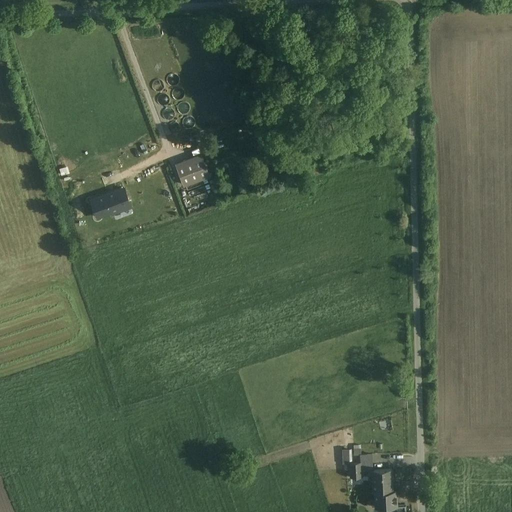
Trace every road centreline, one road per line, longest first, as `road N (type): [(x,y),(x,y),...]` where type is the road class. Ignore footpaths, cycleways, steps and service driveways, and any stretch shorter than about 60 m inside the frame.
road 1 (unclassified): [(415,0),(425,511)]
road 2 (unclassified): [(338,0),(0,18)]
